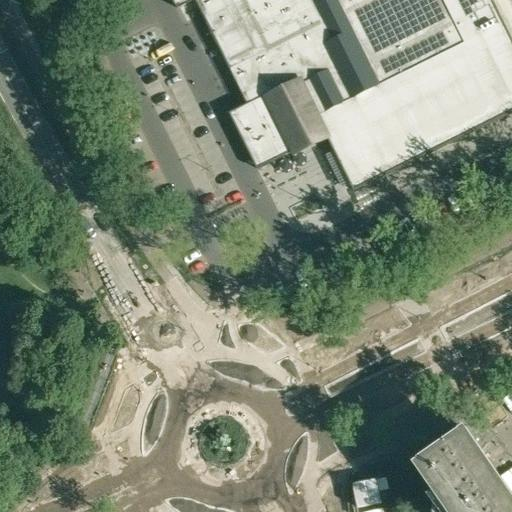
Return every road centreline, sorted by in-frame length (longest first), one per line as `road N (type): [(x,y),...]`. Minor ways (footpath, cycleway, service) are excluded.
road 1 (residential): [(511,149),(288,260),(159,0)]
road 2 (secondary): [(194,396),(0,67)]
road 3 (tertiary): [(511,281),(265,406)]
road 4 (tertiary): [(279,434),(511,319)]
road 5 (secondary): [(169,451),(53,511)]
